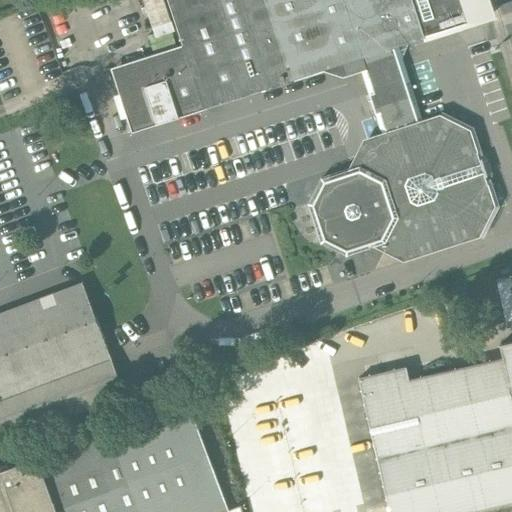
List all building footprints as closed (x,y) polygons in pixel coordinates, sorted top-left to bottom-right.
[(166,0),(182,48),(202,110),(339,65),(408,43),(490,16),(484,0),(166,0)] [(25,37),(43,81),(60,74),(35,12),(15,20),(22,38),(25,37)] [(408,43),(339,65),(342,74),(360,68),(383,140),(370,144),(359,166),(319,179),(308,205),(320,241),(347,255),(382,243),(406,253),(472,231),(486,204),(477,177),(480,176),(482,173),(479,165),(475,162),(473,163),(464,137),(436,122),(424,126),(402,57),(408,43)] [(182,48),(149,59),(149,60),(124,68),(132,90),(119,95),(131,133),(202,110),(182,48)] [(83,281),(0,313),(0,442),(124,394),(83,281)] [(511,342),(497,347),(501,360),(511,405),(511,342)] [(351,352),(329,358),(332,369),(353,364),(351,352)] [(511,405),(501,360),(408,382),(405,369),(358,380),(390,507),(391,511),(465,511),(511,501),(511,405)] [(231,511),(187,402),(113,430),(145,511),(231,511)] [(145,511),(113,430),(37,458),(57,511),(145,511)] [(57,511),(37,458),(0,471),(0,478),(12,511),(57,511)] [(370,499),(362,501),(364,511),(368,511),(373,511),(370,499)]
